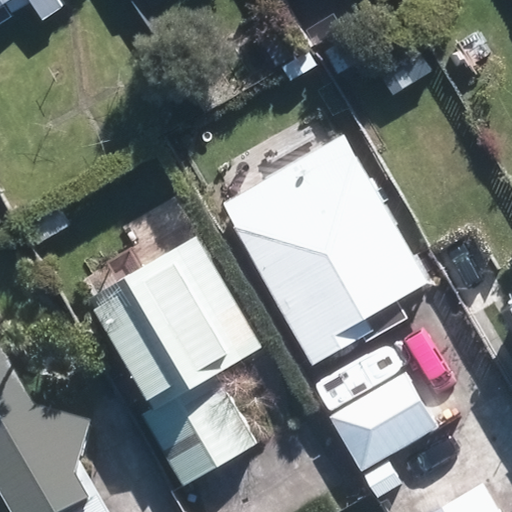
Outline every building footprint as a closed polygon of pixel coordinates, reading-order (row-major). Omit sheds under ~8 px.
[(61,0),(0,0),(0,7),(10,0),(25,0),(40,22),(65,6),(61,0)] [(345,137),(221,202),(310,368),(404,319),(395,302),(425,286),(345,137)] [(199,237),(88,299),(149,408),(260,346),(199,237)] [(0,351),(0,500),(6,511),(79,511),(91,505),(75,487),(92,433),(35,415),(0,351)] [(438,429),(404,372),(329,416),(362,473),(438,429)] [(223,375),(144,418),(183,488),(262,445),(223,375)] [(436,511),(498,511),(483,486),(436,511)]
